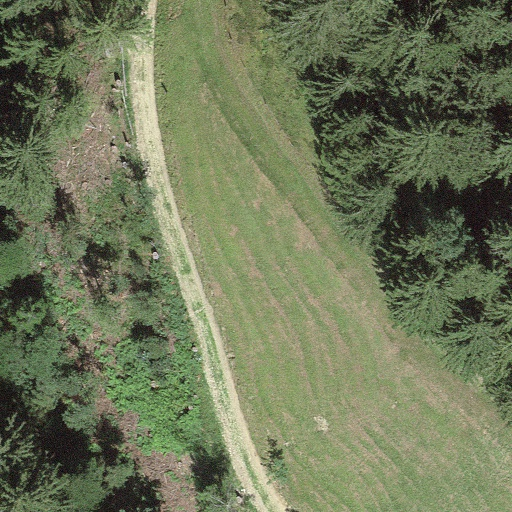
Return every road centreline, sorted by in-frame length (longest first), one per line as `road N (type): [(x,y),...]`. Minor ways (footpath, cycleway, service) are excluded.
road 1 (track): [(199,0),(218,65),(253,131),(369,280),(511,428)]
road 2 (track): [(270,511),(242,452),(146,119),(149,0)]
